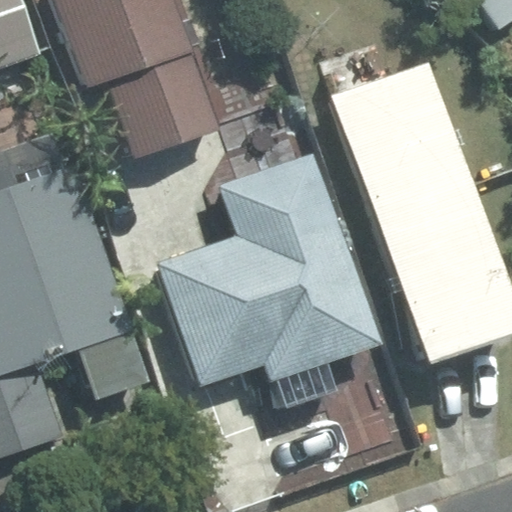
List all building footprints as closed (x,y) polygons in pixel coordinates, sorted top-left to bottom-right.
[(0,0),(0,72),(36,59),(15,0),(0,0)] [(183,0),(42,0),(72,94),(97,87),(122,167),(225,135),(183,0)] [(511,20),(511,0),(466,0),(494,35),(511,20)] [(511,316),(428,67),(329,101),(421,373),(511,342),(511,316)] [(375,347),(310,156),(218,187),(235,237),(156,264),(198,389),(261,368),(277,416),(335,396),(324,364),(375,347)] [(0,460),(64,438),(38,364),(70,353),(90,411),(155,388),(76,163),(0,189),(0,460)]
